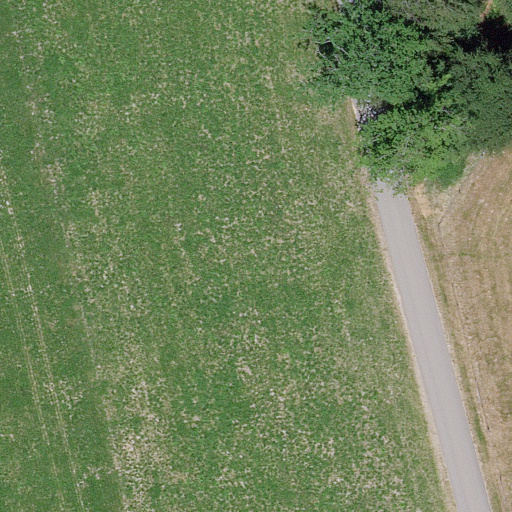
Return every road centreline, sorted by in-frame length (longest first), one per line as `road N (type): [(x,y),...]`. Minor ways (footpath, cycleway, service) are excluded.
road 1 (residential): [(470,511),(387,177),(357,0)]
road 2 (track): [(387,177),(511,0)]
